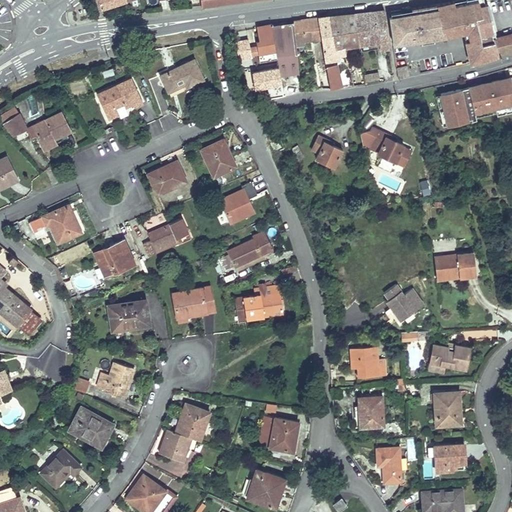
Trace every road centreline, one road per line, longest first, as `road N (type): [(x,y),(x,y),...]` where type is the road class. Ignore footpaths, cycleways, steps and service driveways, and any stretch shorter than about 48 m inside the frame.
road 1 (residential): [(324,407),(321,318),(308,252),(246,116)]
road 2 (residential): [(246,116),(301,97),(511,57)]
road 3 (residential): [(0,232),(45,269),(62,321),(40,346),(0,343)]
road 4 (residential): [(496,511),(506,481),(484,391),(511,346)]
road 5 (primary): [(53,56),(213,17)]
road 6 (residential): [(86,173),(237,110)]
road 7 (primary): [(213,17),(58,33)]
road 8 (primary): [(336,0),(213,17)]
